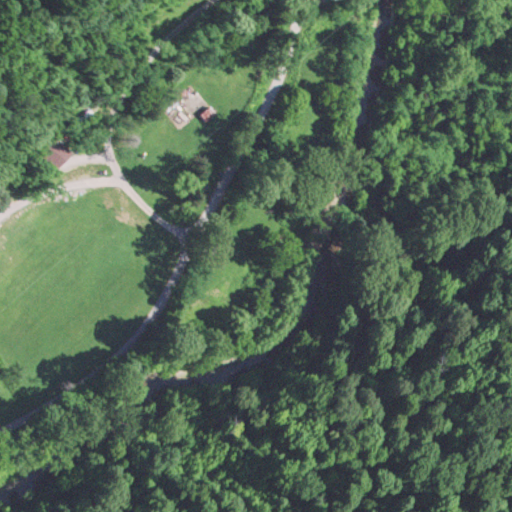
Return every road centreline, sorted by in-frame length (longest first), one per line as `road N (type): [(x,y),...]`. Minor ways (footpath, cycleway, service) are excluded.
road 1 (residential): [(305,0),(276,89),(152,309),(101,362),(0,426)]
road 2 (residential): [(193,237),(133,192),(106,144),(111,111),(129,80),(215,0)]
